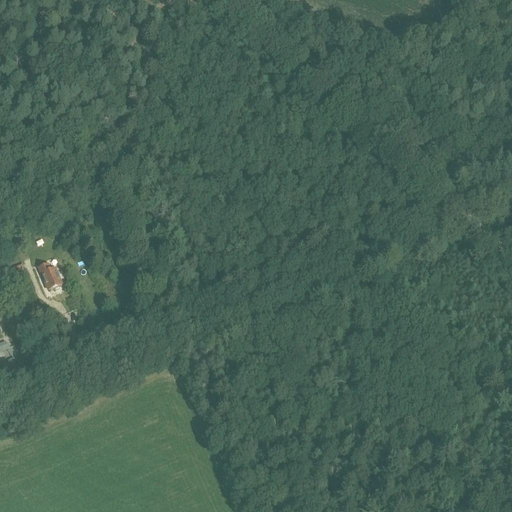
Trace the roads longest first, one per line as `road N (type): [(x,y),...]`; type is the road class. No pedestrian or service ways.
road 1 (tertiary): [(0,411),(460,211)]
road 2 (track): [(229,0),(460,211)]
